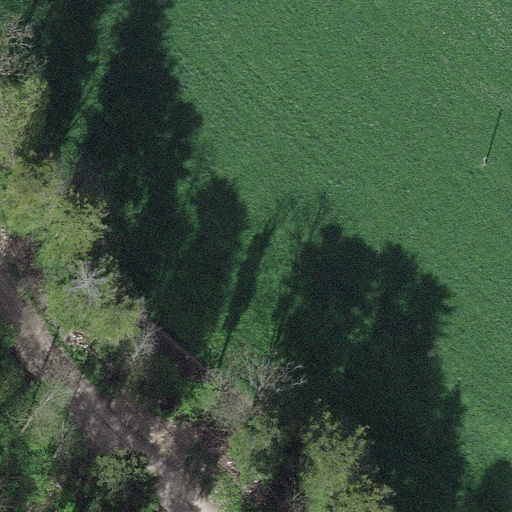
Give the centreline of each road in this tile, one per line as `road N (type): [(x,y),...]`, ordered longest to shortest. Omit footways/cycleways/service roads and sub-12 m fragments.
road 1 (track): [(0,143),(151,330),(380,511)]
road 2 (track): [(0,268),(50,354),(204,511)]
